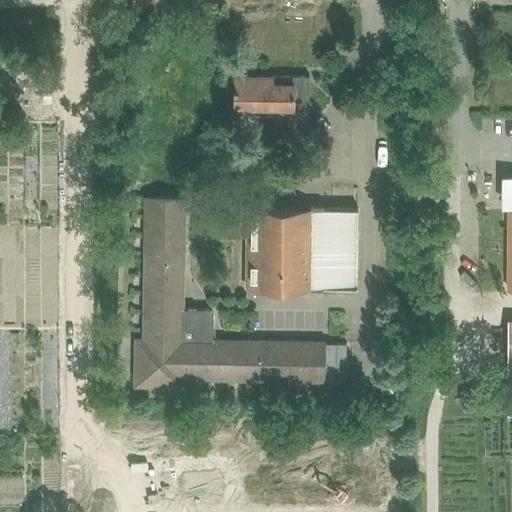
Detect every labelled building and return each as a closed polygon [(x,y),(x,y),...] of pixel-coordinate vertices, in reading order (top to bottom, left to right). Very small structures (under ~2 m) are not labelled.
[(308,77),(272,77),(272,76),(234,76),(233,108),(234,107),(234,114),(254,114),(254,108),(277,108),(277,119),(287,119),(287,134),(308,135),(308,101),(308,77)] [(135,386),(167,387),(181,379),(324,380),(324,343),(213,342),(213,310),(181,310),(183,198),(145,198),(144,341),(136,354),(135,386)] [(246,209),(246,288),(315,288),(357,289),(357,209),(316,209),(316,208),(310,208),(310,209),(246,209)] [(335,348),(335,380),(352,381),(353,348),(335,348)] [(317,466),(317,472),(318,472),(318,504),(319,504),(332,504),(332,466),(317,466)] [(332,466),(332,504),(347,504),(347,466),(332,466)] [(347,466),(347,504),(362,504),(362,466),(347,466)] [(288,478),(288,510),(304,510),(304,472),(288,472),(288,478)] [(304,472),(304,510),(319,510),(319,504),(318,504),(318,472),(317,472),(304,472)] [(245,478),(245,510),(260,510),(260,494),(275,494),(275,478),(245,478)] [(260,494),(260,510),(288,510),(288,478),(275,478),(275,494),(260,494)]
